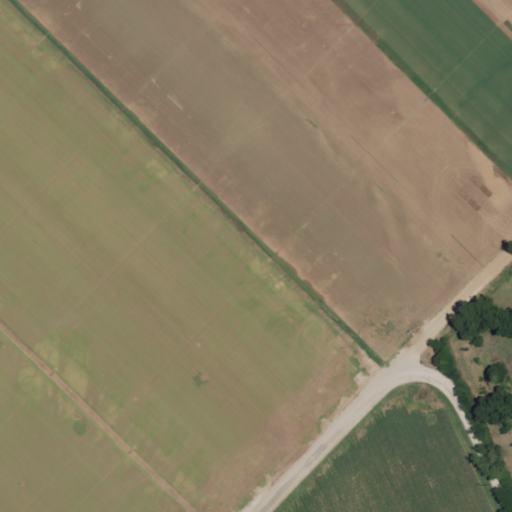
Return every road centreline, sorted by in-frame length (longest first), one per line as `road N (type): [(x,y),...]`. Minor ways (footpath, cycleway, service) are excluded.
road 1 (residential): [(411,363),(511,251)]
road 2 (residential): [(411,363),(478,484)]
